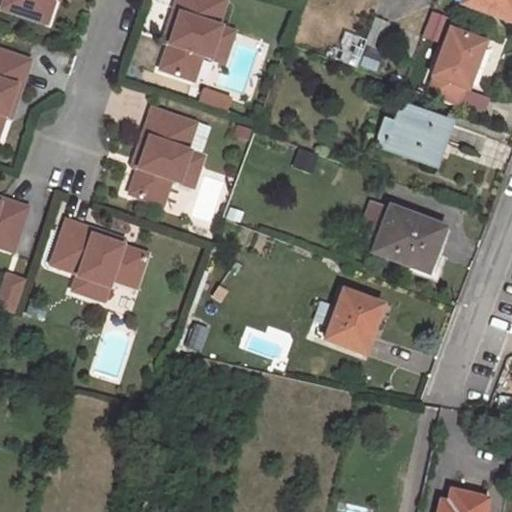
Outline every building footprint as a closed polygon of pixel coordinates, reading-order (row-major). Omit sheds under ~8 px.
[(17,17),(22,0),(8,0),(4,12),(17,17)] [(57,2),(58,0),(22,0),(17,17),(49,28),(57,2)] [(175,34),(170,47),(161,72),(194,83),(202,58),(210,61),(214,47),(229,52),(235,36),(219,30),(228,4),(215,0),(179,0),(169,32),(175,34)] [(511,0),(466,0),(466,1),(511,17),(511,0)] [(436,13),(427,38),(443,44),(452,19),(436,13)] [(437,78),(430,96),(460,108),(468,89),(470,90),(488,43),(453,30),(435,77),(437,78)] [(169,32),(164,45),(170,47),(175,34),(169,32)] [(210,61),(224,66),(229,52),(214,47),(210,61)] [(17,113),(33,65),(0,53),(0,145),(9,120),(12,111),(17,113)] [(436,168),(453,124),(394,102),(378,146),(436,168)] [(14,122),(17,113),(12,111),(9,120),(14,122)] [(153,113),(138,158),(144,160),(139,173),(130,197),(163,209),(172,184),(179,186),(183,173),(198,178),(204,161),(187,155),(196,127),(153,113)] [(138,158),(133,171),(139,173),(144,160),(138,158)] [(179,186),(193,192),(198,178),(183,173),(179,186)] [(0,249),(16,255),(30,211),(0,200),(0,249)] [(429,273),(446,228),(392,208),(375,254),(429,273)] [(113,239),(69,224),(54,267),(80,276),(75,293),(92,300),(98,285),(111,290),(114,282),(140,291),(151,259),(126,250),(111,245),(113,239)] [(111,245),(126,250),(127,244),(113,239),(111,245)] [(9,277),(0,304),(0,306),(15,312),(25,282),(9,277)] [(92,300),(106,305),(111,290),(98,285),(92,300)] [(367,355),(385,306),(339,288),(320,338),(367,355)] [(483,511),(486,500),(453,493),(450,505),(444,503),(441,511),(483,511)]
